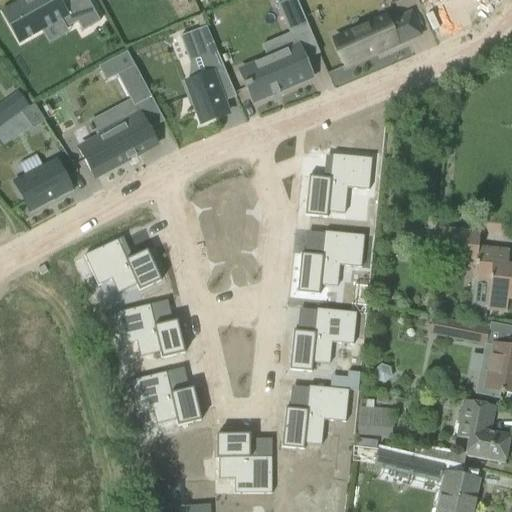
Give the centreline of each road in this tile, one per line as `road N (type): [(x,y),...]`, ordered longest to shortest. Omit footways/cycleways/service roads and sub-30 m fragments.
road 1 (residential): [(511,11),(485,49),(252,140)]
road 2 (residential): [(194,311),(218,418),(259,419),(271,308)]
road 3 (residential): [(167,178),(0,271)]
road 4 (residential): [(271,308),(282,204),(252,140)]
road 5 (residential): [(167,178),(194,311)]
